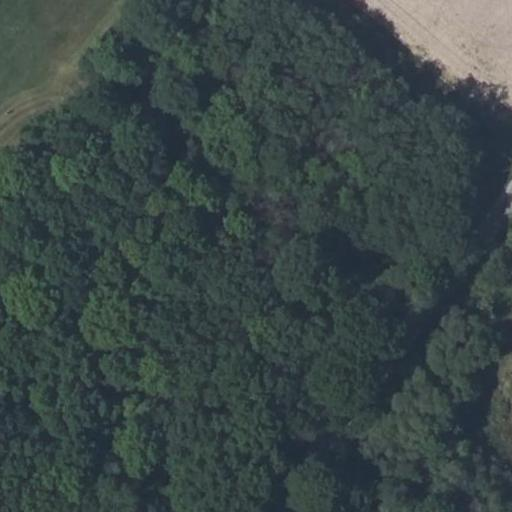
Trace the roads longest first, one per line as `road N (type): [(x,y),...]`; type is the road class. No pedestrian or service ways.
road 1 (unclassified): [(511,195),(272,511)]
road 2 (track): [(313,0),(511,162)]
